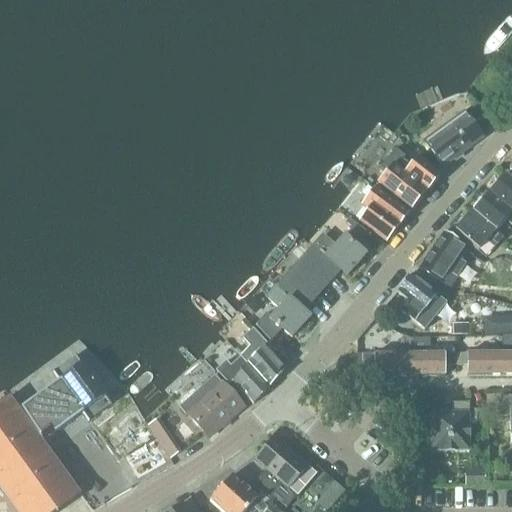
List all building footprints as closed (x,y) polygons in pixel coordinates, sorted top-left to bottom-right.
[(442,169),(482,139),(480,136),(482,135),(477,128),(475,129),(463,113),(423,142),(442,169)] [(439,177),(416,159),(410,167),(402,161),(404,158),(395,150),(380,168),(387,173),(378,184),(411,211),(426,192),(427,192),(439,177)] [(511,183),(504,177),(487,195),(511,216),(511,183)] [(359,222),(386,243),(408,214),(375,188),(366,199),(362,205),(368,210),(359,222)] [(511,216),(487,195),(472,213),(502,240),(511,228),(511,216)] [(502,240),(472,213),(455,232),(478,252),(489,240),(497,246),(502,240)] [(335,248),(323,237),(314,247),(336,267),(347,277),(364,257),(352,246),(358,239),(350,231),(335,248)] [(443,233),(431,252),(461,272),(465,265),(457,259),(465,248),(443,233)] [(314,247),(275,290),(298,309),(336,267),(314,247)] [(461,272),(431,252),(419,270),(440,284),(448,273),(456,278),(461,272)] [(466,271),(477,278),(483,269),(472,262),(466,271)] [(459,281),(469,288),(475,279),(465,272),(459,281)] [(397,293),(406,301),(398,310),(423,331),(445,304),(411,276),(397,293)] [(270,320),(292,338),(309,319),(298,309),(275,290),(267,299),(279,310),(270,320)] [(483,322),(484,336),(511,334),(511,316),(488,318),(483,318),(483,322)] [(244,338),(251,345),(239,359),(268,388),(283,372),(284,371),(267,352),(270,349),(253,329),(244,338)] [(455,339),(455,354),(455,366),(467,366),(467,377),(502,377),(502,354),(467,354),(467,339),(455,339)] [(455,354),(409,355),(409,377),(444,377),(444,366),(455,366),(455,354)] [(511,354),(502,354),(502,377),(511,376),(511,354)] [(409,377),(409,355),(362,355),(362,367),(374,367),(374,377),(409,377)] [(230,367),(226,362),(215,371),(229,386),(232,383),(253,405),(268,388),(239,359),(230,367)] [(43,442),(105,397),(82,365),(21,409),(43,442)] [(222,385),(187,416),(208,439),(243,408),(222,385)] [(511,396),(499,397),(499,417),(509,417),(509,436),(511,436),(511,396)] [(0,404),(0,490),(15,511),(57,511),(80,496),(9,398),(0,404)] [(430,413),(430,453),(470,452),(469,403),(450,403),(450,413),(430,413)] [(159,418),(149,424),(170,458),(180,452),(159,418)] [(275,499),(286,508),(302,490),(293,483),(307,466),(274,438),(254,461),(270,475),(260,486),(275,499)] [(464,469),(465,485),(485,485),(484,469),(464,469)] [(331,511),(333,511),(340,479),(314,473),(307,507),(331,511)] [(264,511),(268,508),(232,476),(219,491),(213,493),(212,499),(209,502),(221,511),(244,511),(246,511),(264,511)] [(258,484),(254,489),(271,503),(275,499),(260,486),(258,484)]
